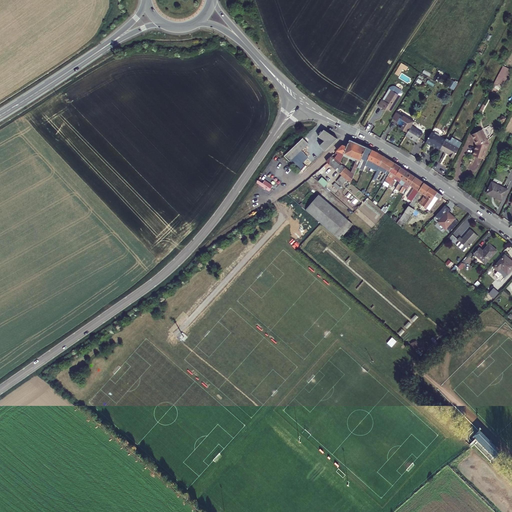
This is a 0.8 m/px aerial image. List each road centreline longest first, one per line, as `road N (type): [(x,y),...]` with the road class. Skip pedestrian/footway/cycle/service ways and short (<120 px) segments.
road 1 (tertiary): [(0,390),(181,258),(273,135)]
road 2 (tertiary): [(511,235),(338,124)]
